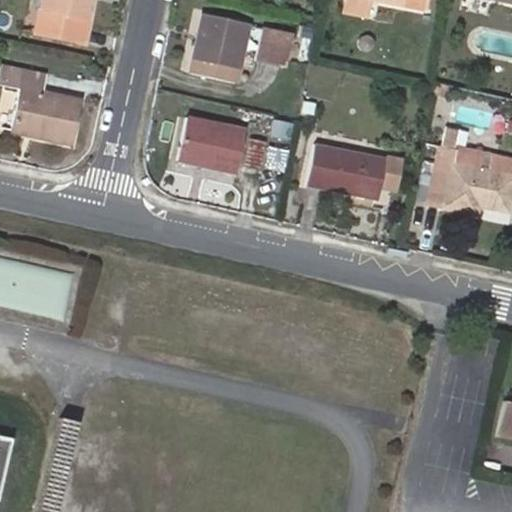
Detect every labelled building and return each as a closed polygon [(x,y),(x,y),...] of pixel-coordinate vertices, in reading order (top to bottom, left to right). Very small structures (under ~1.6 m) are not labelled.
[(77,44),(87,0),(41,0),(34,34),(77,44)] [(92,0),(87,0),(77,44),(83,45),(92,0)] [(368,15),(371,0),(343,0),(341,10),(368,15)] [(381,0),(423,9),(424,0),(381,0)] [(233,83),(246,24),(202,14),(188,73),(233,83)] [(260,26),(252,61),(283,67),(290,32),(260,26)] [(42,131),(40,138),(71,145),(80,101),(37,92),(40,76),(0,67),(0,83),(19,88),(11,124),(42,131)] [(444,88),(433,86),(431,94),(442,97),(444,88)] [(290,137),(293,120),(274,116),(271,134),(290,137)] [(186,118),(177,161),(235,175),(244,133),(186,118)] [(10,132),(40,138),(42,131),(11,124),(10,132)] [(263,142),(249,140),(244,165),(257,168),(263,142)] [(283,172),(290,149),(269,142),(262,166),(283,172)] [(313,144),(305,185),(374,200),(383,158),(313,144)] [(505,210),(511,178),(511,175),(451,164),(453,150),(453,149),(438,145),(426,202),(475,213),(477,204),(505,210)] [(451,164),(511,175),(511,161),(453,150),(451,164)] [(67,294),(71,274),(0,258),(0,306),(38,315),(44,289),(67,294)] [(511,436),(511,402),(501,400),(493,432),(511,436)]
